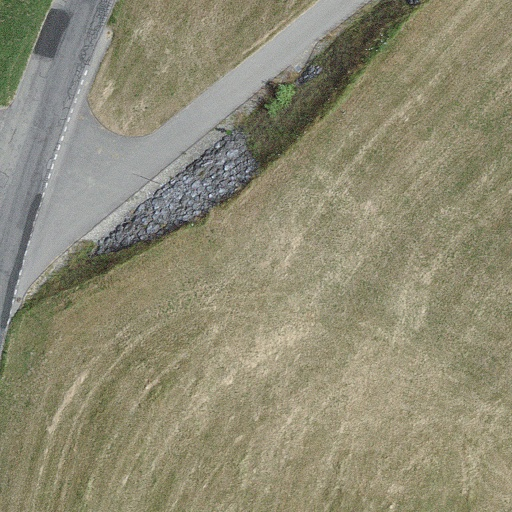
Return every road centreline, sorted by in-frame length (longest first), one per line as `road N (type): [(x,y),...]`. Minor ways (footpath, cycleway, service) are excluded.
road 1 (track): [(28,147),(69,168),(115,170),(186,125),(342,0)]
road 2 (tertiary): [(0,240),(85,0)]
